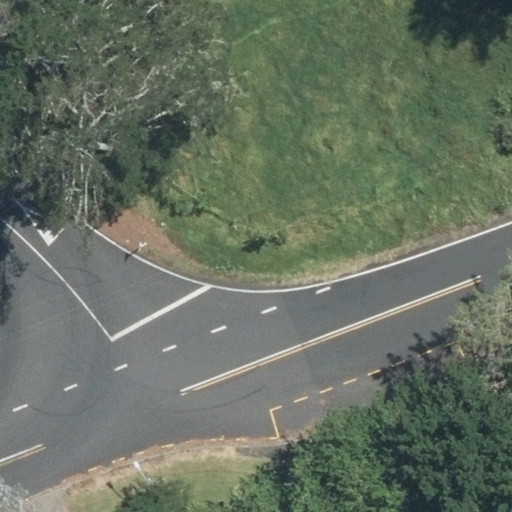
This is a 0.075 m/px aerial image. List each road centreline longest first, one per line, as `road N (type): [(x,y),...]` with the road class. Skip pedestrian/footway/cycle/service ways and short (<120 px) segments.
road 1 (residential): [(185,305),(511,181)]
road 2 (unclassified): [(0,178),(185,305)]
road 3 (residential): [(185,305),(0,387)]
